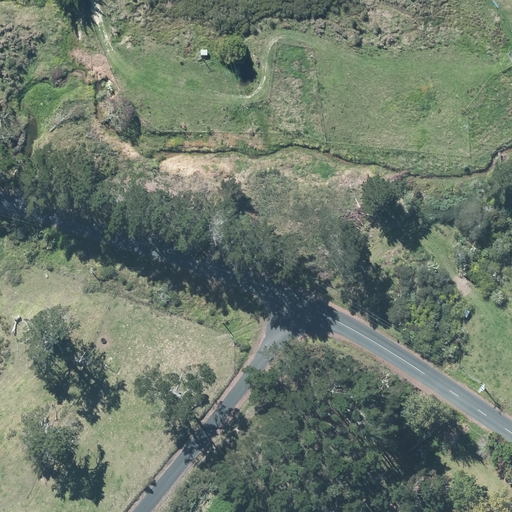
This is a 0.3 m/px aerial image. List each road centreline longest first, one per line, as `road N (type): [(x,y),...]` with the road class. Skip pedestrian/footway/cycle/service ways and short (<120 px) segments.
road 1 (unclassified): [(0,203),(312,301)]
road 2 (unclassified): [(142,511),(312,301)]
road 3 (unclassified): [(312,301),(511,430)]
